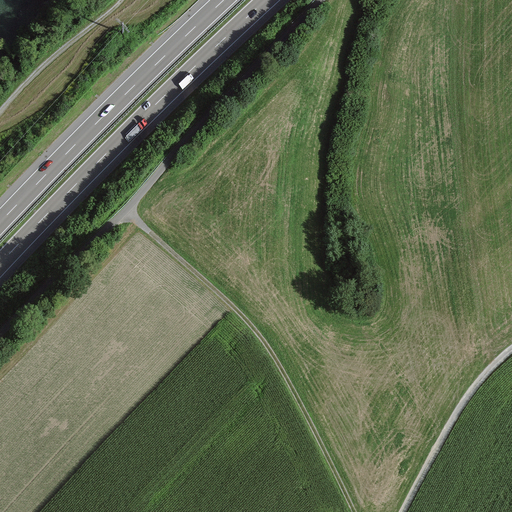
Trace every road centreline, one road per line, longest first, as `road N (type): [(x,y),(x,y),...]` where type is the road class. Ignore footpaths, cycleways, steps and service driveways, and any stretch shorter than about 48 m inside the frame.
road 1 (track): [(321,0),(125,211),(0,331)]
road 2 (track): [(354,511),(275,367),(125,211)]
road 3 (motorway): [(0,265),(267,0)]
road 4 (motorway): [(223,0),(0,222)]
road 5 (track): [(511,350),(483,369),(402,511)]
